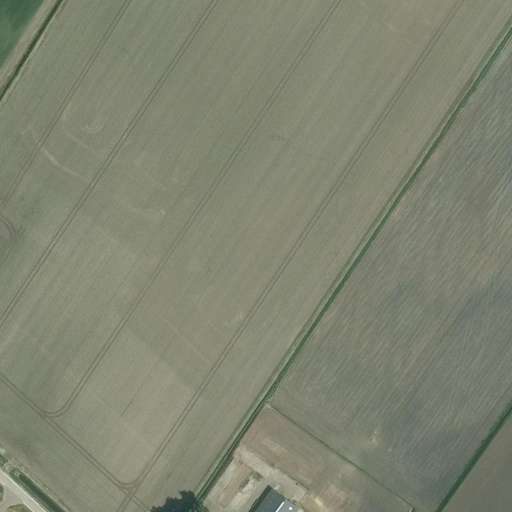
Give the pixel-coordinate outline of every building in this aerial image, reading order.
[(290,316),(286,321),(294,327),(298,322),(290,316)] [(241,468),(232,464),(220,490),(229,494),(241,468)] [(247,503),(262,481),(253,475),(238,498),(247,503)] [(329,484),(330,482),(323,476),(316,485),(349,511),(354,505),(329,484)] [(294,511),(298,507),(272,488),(254,511),(294,511)]
